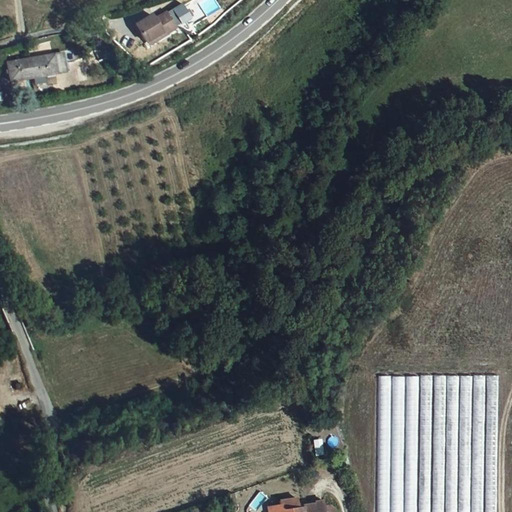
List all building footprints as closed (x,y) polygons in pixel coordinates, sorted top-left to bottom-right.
[(154,16),(136,26),(149,50),(170,39),(168,35),(177,31),(168,15),(157,22),(154,16)] [(30,78),(33,78),(34,84),(44,83),(43,76),(55,74),(68,71),(64,52),(51,55),(26,60),(30,78)] [(9,82),(30,78),(26,60),(6,63),(9,82)] [(377,376),(376,511),(389,511),(391,376),(377,376)] [(404,511),(405,376),(392,376),(390,511),(404,511)] [(417,511),(419,376),(406,376),(404,511),(417,511)] [(431,511),(432,377),(419,376),(418,511),(431,511)] [(443,511),(446,376),(434,376),(432,511),(443,511)] [(457,511),(459,376),(447,376),(445,511),(457,511)] [(470,511),(472,376),(460,376),(458,511),(470,511)] [(483,511),(486,376),(474,376),(471,511),(483,511)] [(496,511),(498,376),(487,376),(484,511),(496,511)] [(299,511),(299,505),(291,508),(290,499),(273,502),(273,505),(261,507),(262,511),(299,511)] [(308,504),(299,505),(299,511),(332,511),(331,507),(323,503),(316,504),(316,499),(308,500),(308,504)]
